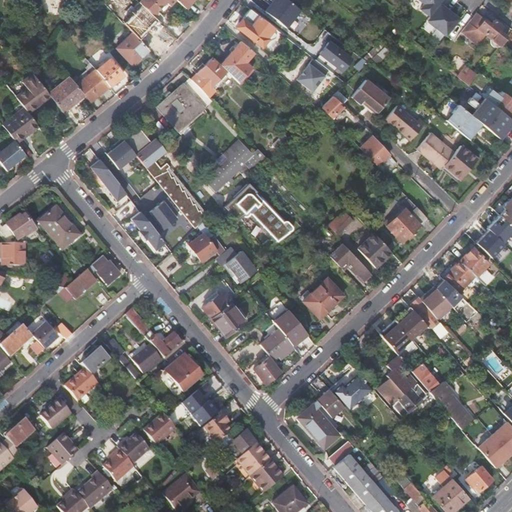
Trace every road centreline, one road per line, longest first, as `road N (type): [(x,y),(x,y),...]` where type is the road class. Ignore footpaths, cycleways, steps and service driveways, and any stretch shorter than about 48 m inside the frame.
road 1 (residential): [(262,410),(385,296),(511,161)]
road 2 (residential): [(50,165),(195,43),(228,0)]
road 3 (residential): [(0,411),(152,278)]
road 4 (residential): [(152,278),(262,410)]
road 5 (residential): [(50,165),(152,278)]
road 6 (residential): [(262,410),(348,511)]
road 7 (unknown): [(73,466),(100,442),(45,371)]
